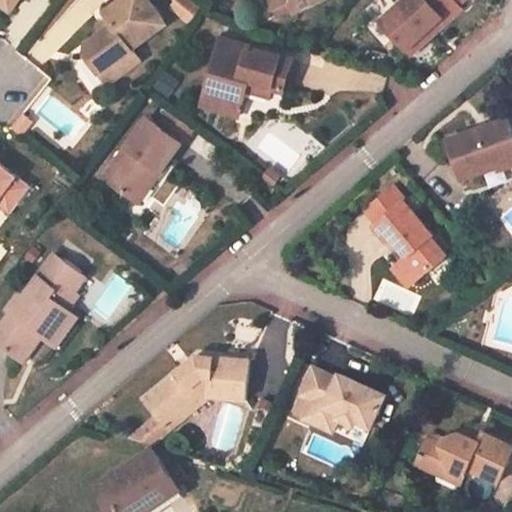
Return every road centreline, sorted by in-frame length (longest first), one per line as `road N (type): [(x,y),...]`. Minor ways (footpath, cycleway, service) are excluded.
road 1 (residential): [(244,266),(511,39)]
road 2 (residential): [(0,470),(244,266)]
road 3 (residential): [(511,388),(244,266)]
